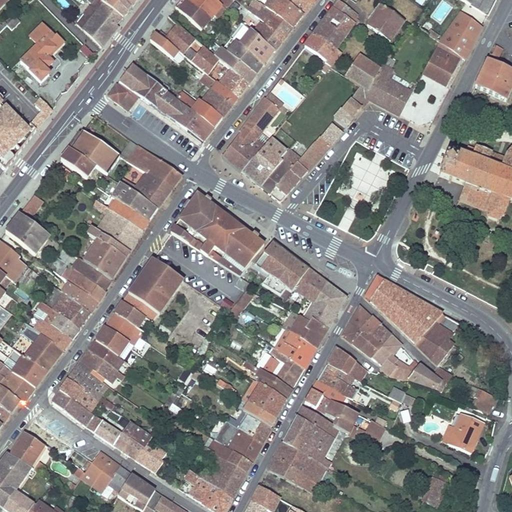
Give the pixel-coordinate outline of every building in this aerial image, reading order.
[(117,27),(122,19),(98,0),(86,0),(91,5),(77,25),(102,49),(119,28),(117,27)] [(98,0),(122,19),(123,19),(137,2),(135,0),(98,0)] [(209,21),(188,3),(187,2),(184,0),(182,0),(175,9),(178,12),(201,31),(209,21)] [(225,10),(213,0),(184,0),(187,2),(188,3),(209,21),(214,16),(221,22),(229,13),(225,10)] [(213,0),(225,10),(228,5),(224,2),(226,0),(213,0)] [(303,17),(281,0),(268,0),(271,2),(265,9),(292,30),(303,17)] [(281,0),(303,17),(313,3),(309,0),(281,0)] [(496,0),(458,0),(487,17),(496,0)] [(260,26),(253,34),(275,53),(292,30),(265,9),(256,1),(248,12),(265,25),(263,28),(260,26)] [(339,1),(333,9),(355,25),(358,22),(355,19),(357,15),(339,1)] [(378,18),(370,29),(390,43),(405,22),(382,6),(375,15),(378,18)] [(355,25),(333,9),(323,22),(344,37),(345,38),(355,25)] [(461,14),(439,44),(440,44),(464,61),(465,62),(482,28),(461,14)] [(374,18),(367,27),(370,29),(378,18),(375,15),(374,18)] [(12,31),(20,23),(15,18),(7,26),(12,31)] [(344,37),(323,22),(314,36),(335,50),(344,37)] [(177,25),(164,41),(166,43),(183,57),(189,49),(196,41),(195,41),(177,25)] [(218,29),(214,25),(208,31),(212,35),(218,29)] [(54,62),(50,58),(48,56),(57,46),(60,43),(55,38),(50,34),(42,26),(30,38),(38,46),(20,64),(41,84),(50,75),(46,70),(54,62)] [(241,44),(248,34),(241,30),(235,41),(241,44)] [(430,31),(427,35),(436,41),(439,38),(430,31)] [(275,53),(253,34),(252,32),(240,47),(261,65),(263,67),(274,53),(275,53)] [(164,41),(156,35),(150,42),(160,50),(166,43),(164,41)] [(57,46),(48,56),(50,58),(64,43),(57,36),(55,38),(60,43),(57,46)] [(314,36),(305,48),(326,63),(325,65),(326,65),(322,71),(325,74),(330,68),(341,54),(335,50),(314,36)] [(230,49),(235,43),(232,40),(227,45),(230,49)] [(261,65),(240,47),(235,43),(230,49),(227,45),(223,50),(254,75),(261,65)] [(94,55),(84,46),(80,50),(89,60),(94,55)] [(502,50),(496,47),(491,56),(497,60),(502,50)] [(219,62),(215,58),(203,48),(197,55),(191,63),(207,76),(207,77),(219,62)] [(197,55),(189,49),(183,57),(191,63),(197,55)] [(254,75),(223,50),(215,58),(219,62),(231,72),(248,87),(256,77),(254,75)] [(446,88),(457,68),(434,55),(423,75),(446,88)] [(368,93),(380,70),(359,56),(345,78),(360,88),(368,93)] [(351,100),(362,109),(369,101),(400,118),(400,117),(412,94),(389,81),(391,75),(394,71),(391,70),(395,62),(387,58),(380,70),(368,93),(360,88),(351,100)] [(511,89),(511,73),(494,65),(487,62),(474,88),(506,103),(511,89)] [(254,75),(256,77),(263,67),(261,65),(254,75)] [(161,89),(132,66),(119,84),(139,98),(165,117),(168,114),(157,106),(167,94),(166,92),(161,89)] [(219,86),(237,101),(248,87),(231,72),(219,86)] [(412,94),(417,85),(412,82),(410,86),(391,75),(389,81),(412,94)] [(237,101),(219,86),(207,77),(207,76),(201,83),(212,91),(232,108),(232,107),(237,101)] [(139,98),(119,84),(117,87),(108,98),(128,113),(139,98)] [(232,108),(212,91),(202,104),(222,120),(232,108)] [(181,93),(175,100),(177,101),(214,130),(222,120),(202,104),(200,102),(197,106),(181,93)] [(264,148),(256,141),(283,106),(270,94),(265,100),(223,157),(242,174),(264,148)] [(40,100),(33,106),(42,115),(26,130),(0,103),(0,164),(2,166),(54,114),(40,100)] [(362,109),(351,100),(341,111),(352,121),(353,120),(354,120),(354,119),(361,111),(362,111),(361,110),(362,109)] [(168,114),(165,117),(204,144),(214,130),(177,101),(168,114)] [(352,121),(341,111),(334,120),(345,129),(352,121)] [(297,164),(307,173),(330,147),(324,143),(329,136),(335,141),(342,133),(332,125),(320,139),(319,139),(314,144),(300,160),(297,164)] [(88,137),(82,133),(70,150),(108,177),(120,158),(88,137)] [(264,148),(242,174),(261,189),(283,163),(281,161),(287,153),(271,139),(264,148)] [(132,142),(120,158),(146,175),(147,176),(150,172),(172,190),(181,178),(139,147),(132,142)] [(441,171),(439,177),(449,180),(448,183),(450,184),(451,181),(465,186),(459,202),(472,207),(488,212),(487,217),(486,219),(486,220),(488,219),(496,222),(497,224),(499,223),(498,222),(503,216),(504,217),(505,216),(503,215),(506,206),(508,206),(510,202),(511,203),(511,148),(506,156),(505,158),(476,147),(474,150),(468,148),(465,155),(461,154),(462,152),(460,151),(459,154),(449,150),(447,156),(445,155),(444,159),(445,161),(443,166),(441,166),(439,170),(441,171)] [(61,161),(61,162),(87,180),(95,169),(69,151),(63,159),(61,161)] [(300,160),(289,152),(287,153),(281,161),(283,163),(261,189),(270,197),(280,204),(286,198),(307,173),(297,164),(300,160)] [(72,174),(59,165),(54,172),(56,173),(59,175),(67,181),(72,174)] [(128,174),(121,186),(157,211),(165,200),(172,190),(150,172),(147,176),(146,175),(141,182),(128,174)] [(121,186),(120,185),(112,198),(116,201),(148,224),(157,211),(121,186)] [(216,211),(209,206),(203,201),(202,200),(197,196),(180,221),(175,227),(170,234),(240,279),(264,248),(257,242),(251,238),(249,236),(245,233),(224,217),(221,215),(216,211)] [(35,214),(43,203),(34,197),(26,208),(35,214)] [(116,201),(110,211),(142,233),(148,224),(116,201)] [(112,218),(102,235),(130,253),(142,233),(110,211),(103,206),(100,210),(108,215),(112,218)] [(26,208),(19,216),(28,222),(35,214),(26,208)] [(108,215),(97,231),(101,235),(102,235),(112,218),(108,215)] [(19,216),(5,234),(35,258),(49,238),(28,222),(19,216)] [(97,231),(92,229),(87,236),(97,242),(101,235),(97,231)] [(101,235),(97,242),(125,260),(130,253),(102,235),(101,235)] [(40,279),(34,274),(18,261),(20,259),(0,242),(0,274),(6,278),(11,282),(28,295),(40,279)] [(125,260),(97,242),(83,263),(110,283),(125,260)] [(272,244),(255,267),(291,294),(294,291),(312,302),(314,304),(312,308),(304,320),(309,324),(312,320),(328,331),(345,300),(324,283),(308,271),(286,254),(272,244)] [(79,260),(71,269),(74,271),(104,293),(108,287),(110,283),(83,263),(79,260)] [(145,276),(130,297),(156,315),(157,315),(171,295),(174,296),(178,290),(184,282),(153,261),(147,268),(143,274),(145,276)] [(424,272),(432,276),(436,269),(427,265),(424,272)] [(104,293),(74,271),(68,281),(64,277),(63,280),(68,284),(98,305),(105,294),(104,293)] [(130,297),(145,276),(143,274),(128,295),(130,297)] [(6,278),(0,285),(0,290),(3,292),(11,282),(6,278)] [(416,346),(435,324),(443,315),(377,278),(365,299),(369,302),(370,302),(381,311),(387,317),(395,325),(403,333),(416,346)] [(62,295),(64,297),(90,316),(98,305),(68,284),(62,295)] [(17,289),(13,296),(23,303),(28,296),(17,289)] [(55,296),(46,308),(52,313),(79,333),(90,316),(64,297),(62,295),(56,291),(53,294),(55,296)] [(243,310),(255,295),(247,291),(235,306),(243,310)] [(128,295),(122,304),(145,319),(151,323),(156,315),(130,297),(128,295)] [(159,317),(174,296),(171,295),(157,315),(159,317)] [(231,310),(235,302),(228,299),(224,307),(231,310)] [(39,311),(35,316),(40,320),(71,343),(79,333),(52,313),(46,308),(41,304),(37,309),(39,311)] [(122,304),(114,315),(137,329),(145,319),(122,304)] [(229,313),(227,316),(234,322),(243,310),(235,306),(229,313)] [(371,319),(359,308),(350,324),(359,333),(361,331),(371,319)] [(309,324),(304,320),(300,317),(293,314),(283,329),(290,334),(317,350),(328,331),(312,320),(309,324)] [(114,315),(105,328),(128,343),(135,347),(135,346),(140,339),(144,333),(137,329),(114,315)] [(435,324),(416,346),(430,360),(446,341),(451,335),(460,325),(458,324),(443,315),(435,324)] [(380,328),(371,319),(361,331),(370,339),(380,328)] [(71,343),(40,320),(33,331),(63,354),(71,343)] [(382,348),(370,339),(361,331),(359,333),(350,324),(343,338),(372,360),(382,348)] [(28,327),(26,330),(22,335),(35,345),(25,359),(47,375),(63,354),(33,331),(28,327)] [(105,328),(95,343),(118,358),(122,362),(130,350),(141,358),(145,352),(135,346),(135,347),(128,343),(105,328)] [(391,337),(380,328),(370,339),(382,348),(391,337)] [(290,334),(280,352),(305,369),(317,350),(290,334)] [(382,348),(372,360),(382,368),(381,370),(389,377),(407,381),(418,367),(414,362),(408,369),(397,361),(392,357),(401,347),(391,337),(382,348)] [(239,352),(242,345),(233,341),(230,347),(239,352)] [(446,341),(430,360),(438,367),(447,355),(454,347),(446,341)] [(95,343),(88,353),(116,372),(122,365),(125,367),(127,364),(122,362),(118,358),(95,343)] [(285,365),(276,381),(292,392),(305,369),(280,352),(274,349),(271,355),(275,357),(275,358),(285,365)] [(337,349),(328,365),(354,380),(361,368),(358,365),(356,363),(337,349)] [(88,353),(78,367),(100,383),(103,379),(111,385),(116,379),(121,382),(124,377),(116,372),(88,353)] [(47,375),(25,359),(24,358),(13,374),(35,390),(47,375)] [(262,387),(286,403),(292,392),(276,381),(246,362),(242,367),(257,377),(256,378),(259,380),(264,383),(262,387)] [(13,374),(2,366),(1,365),(0,365),(0,377),(4,381),(6,382),(13,374)] [(328,365),(318,382),(344,398),(353,402),(358,392),(350,387),(354,380),(328,365)] [(78,367),(68,381),(95,400),(98,396),(93,393),(100,383),(78,367)] [(407,381),(408,381),(421,385),(442,393),(444,387),(452,376),(440,369),(432,378),(418,367),(407,381)] [(359,383),(367,372),(361,368),(354,380),(359,383)] [(194,375),(192,379),(200,384),(204,377),(196,372),(194,375)] [(6,382),(4,381),(0,384),(0,388),(19,403),(25,403),(35,390),(13,374),(6,382)] [(0,408),(10,415),(19,403),(0,388),(0,384),(4,381),(0,377),(0,408)] [(68,381),(60,392),(86,411),(91,404),(97,408),(100,403),(95,400),(68,381)] [(219,381),(217,385),(228,392),(231,388),(219,381)] [(318,382),(312,392),(323,398),(331,403),(338,407),(344,398),(318,382)] [(255,383),(242,401),(247,404),(260,386),(257,384),(255,383)] [(260,386),(247,404),(275,422),(286,403),(262,387),(260,386)] [(180,397),(182,395),(184,391),(179,388),(175,394),(180,397)] [(401,404),(402,403),(405,395),(394,389),(389,398),(401,404)] [(498,401),(478,390),(474,398),(477,400),(472,409),(487,417),(492,408),(493,409),(498,401)] [(53,404),(73,420),(76,421),(86,429),(104,441),(112,429),(86,411),(60,392),(53,404)] [(323,398),(312,392),(305,404),(315,410),(323,398)] [(173,393),(164,407),(171,412),(180,397),(175,394),(173,393)] [(182,395),(180,397),(171,412),(181,419),(185,414),(189,416),(192,410),(188,407),(192,401),(182,395)] [(409,406),(412,398),(405,395),(402,403),(409,406)] [(98,396),(95,400),(100,403),(112,412),(114,407),(108,403),(110,400),(107,398),(104,400),(98,396)] [(331,403),(323,398),(315,410),(325,415),(331,403)] [(242,401),(237,409),(243,412),(271,430),(275,422),(247,404),(242,401)] [(358,416),(338,407),(331,403),(325,415),(336,422),(338,419),(353,426),(358,416)] [(171,412),(164,407),(159,414),(166,419),(171,412)] [(0,425),(2,427),(10,415),(0,408),(0,425)] [(302,408),(283,444),(326,468),(327,469),(330,463),(323,460),(339,431),(348,436),(352,427),(353,426),(338,419),(336,422),(334,426),(302,408)] [(69,447),(75,452),(82,441),(64,428),(42,411),(33,423),(69,447)] [(234,422),(232,426),(262,446),(271,430),(243,412),(236,423),(234,422)] [(470,456),(484,426),(471,421),(461,416),(455,429),(449,427),(442,443),(470,456)] [(376,446),(385,430),(371,422),(366,433),(363,439),(364,439),(376,446)] [(25,434),(48,449),(62,458),(69,447),(33,423),(32,423),(34,424),(27,434),(25,433),(25,434)] [(262,446),(232,426),(227,423),(215,441),(252,465),(262,446)] [(130,425),(122,436),(129,441),(121,452),(136,462),(147,447),(152,440),(130,425)] [(366,433),(352,427),(348,436),(362,443),(364,439),(363,439),(366,433)] [(25,434),(11,457),(34,471),(39,463),(48,449),(25,434)] [(129,441),(122,436),(114,448),(121,452),(129,441)] [(215,441),(210,438),(204,448),(246,475),(252,465),(215,441)] [(326,469),(282,444),(274,460),(318,483),(326,469)] [(161,463),(166,455),(161,452),(155,448),(153,452),(147,447),(136,462),(145,468),(151,472),(155,475),(163,465),(161,463)] [(196,475),(232,501),(246,475),(204,448),(200,454),(197,452),(195,456),(217,470),(211,479),(203,473),(203,474),(198,472),(196,475)] [(93,464),(88,471),(85,474),(82,480),(92,487),(111,462),(100,454),(93,464)] [(318,483),(274,460),(268,471),(312,494),(313,493),(318,483)] [(89,462),(84,468),(88,471),(93,464),(89,462)] [(111,462),(92,487),(96,490),(102,494),(108,486),(114,491),(113,493),(118,497),(119,495),(132,477),(111,462)] [(39,463),(34,471),(38,474),(43,466),(39,463)] [(78,470),(75,475),(82,480),(85,474),(81,472),(78,470)] [(195,486),(189,497),(193,500),(212,511),(226,511),(232,501),(196,475),(189,471),(184,478),(195,486)] [(449,481),(440,476),(438,481),(446,486),(449,481)] [(132,477),(119,495),(129,501),(141,483),(132,477)] [(426,504),(438,481),(433,479),(422,501),(426,504)] [(435,508),(446,486),(438,481),(426,504),(435,508)] [(1,487),(0,489),(0,507),(3,509),(6,511),(29,511),(34,506),(17,495),(14,493),(3,485),(1,487)] [(67,492),(71,495),(76,488),(72,485),(67,492)] [(259,487),(252,501),(269,511),(272,511),(279,500),(279,499),(265,491),(266,488),(262,485),(260,488),(259,487)] [(138,502),(147,508),(155,493),(147,487),(138,502)] [(279,500),(293,508),(300,511),(320,511),(321,510),(322,509),(308,501),(285,489),(279,499),(279,500)] [(155,493),(147,508),(149,509),(154,511),(156,510),(159,511),(183,511),(162,498),(155,493)] [(50,511),(38,503),(30,511),(50,511)]
